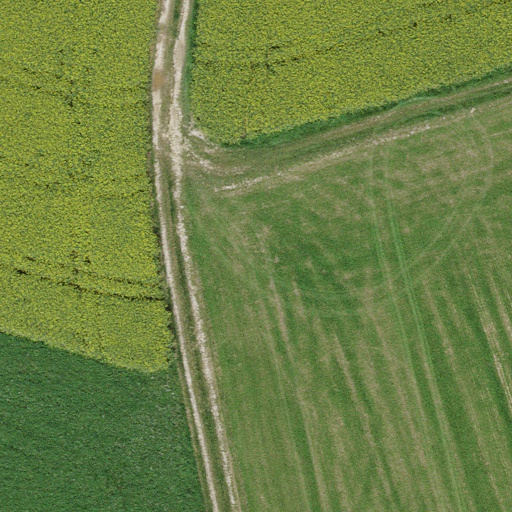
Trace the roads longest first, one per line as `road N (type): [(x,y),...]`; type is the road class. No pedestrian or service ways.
road 1 (track): [(162,115),(166,223),(223,511)]
road 2 (track): [(162,115),(176,148),(197,163),(257,166),(511,93)]
